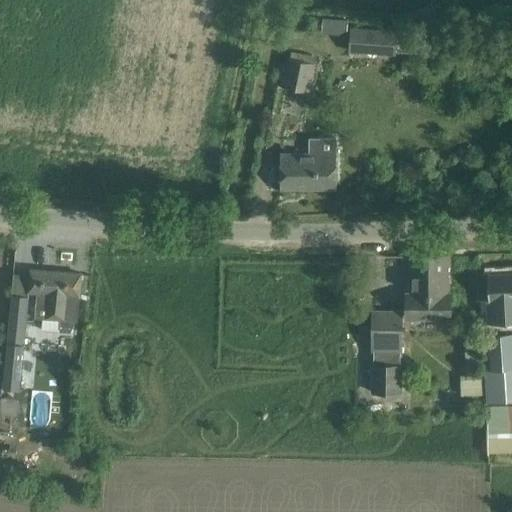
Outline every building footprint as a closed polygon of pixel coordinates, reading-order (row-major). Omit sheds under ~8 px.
[(345,35),(346,26),(330,25),(329,34),(345,35)] [(350,52),(396,56),(398,32),(352,28),(350,52)] [(404,32),(404,41),(415,41),(416,33),(404,32)] [(308,92),(314,63),(288,58),(283,87),(308,92)] [(319,153),(280,153),(280,189),(337,189),(337,138),(318,138),(319,153)] [(448,294),(448,256),(410,256),(410,294),(406,294),(406,318),(450,318),(450,314),(450,294),(448,294)] [(35,317),(48,319),(77,321),(79,296),(79,294),(81,274),(30,270),(29,290),(28,292),(37,292),(35,317)] [(511,273),(489,275),(490,295),(491,302),(492,318),(506,317),(505,301),(511,300),(511,273)] [(12,295),(8,342),(24,344),(24,342),(28,297),(12,295)] [(372,392),(402,393),(403,365),(398,365),(398,354),(401,354),(402,313),(373,312),(373,332),(372,354),(373,354),(373,366),(372,366),(372,392)] [(487,403),(511,400),(511,338),(511,335),(488,337),(490,370),(484,370),(487,403)] [(8,342),(3,389),(19,391),(19,390),(21,373),(22,356),(24,344),(8,342)] [(467,379),(462,379),(463,396),(486,396),(485,379),(479,379),(477,346),(465,347),(467,379)] [(490,417),(487,417),(488,454),(511,452),(511,404),(490,406),(490,417)] [(54,452),(40,455),(47,483),(62,480),(54,452)]
